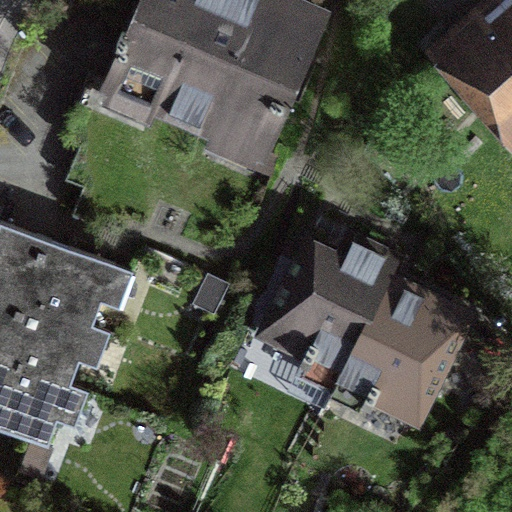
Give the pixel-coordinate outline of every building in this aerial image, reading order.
[(140,0),(104,82),(265,152),(325,15),(291,0),(140,0)] [(511,6),(446,63),(511,141),(511,6)] [(0,288),(92,323),(115,262),(0,218),(0,288)] [(342,368),(381,287),(390,269),(374,260),(378,252),(351,239),(341,259),(325,252),(301,257),(266,331),(342,368)] [(381,287),(342,368),(337,377),(415,415),(453,337),(430,304),(421,301),(423,297),(401,286),(397,295),(381,287)] [(0,355),(69,382),(92,323),(0,288),(0,355)] [(69,382),(0,355),(0,423),(47,441),(69,382)]
